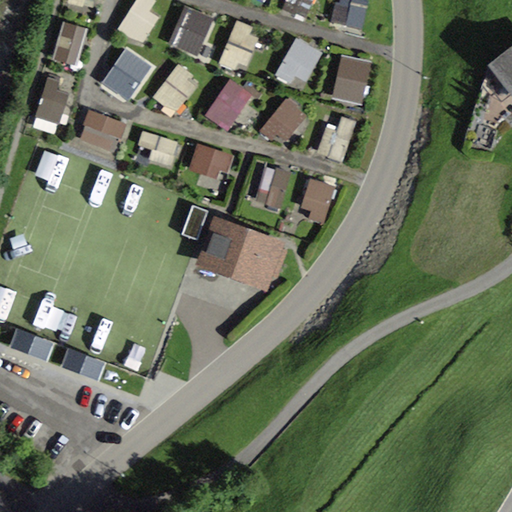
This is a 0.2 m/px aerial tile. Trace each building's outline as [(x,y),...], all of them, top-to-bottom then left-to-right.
[(68,0),(68,4),(93,10),(95,0),(68,0)] [(149,11),(155,0),(136,0),(120,31),(144,45),(160,17),(149,11)] [(310,16),(317,0),(286,0),(285,4),(310,16)] [(363,30),(369,0),(338,0),(334,24),(363,30)] [(189,7),(172,47),(199,58),(216,18),(189,7)] [(64,22),(53,61),(78,68),(88,28),(64,22)] [(223,66),(250,73),(261,29),(234,22),(223,66)] [(277,79),(306,91),(323,51),(294,38),(277,79)] [(108,85),(128,94),(143,59),(124,50),(108,85)] [(511,50),(492,65),(511,90),(511,50)] [(366,104),(371,61),(340,57),(335,100),(366,104)] [(178,64),(154,98),(178,115),(202,81),(178,64)] [(228,79),(207,118),(232,132),(253,92),(228,79)] [(62,124),(73,90),(48,82),(37,116),(62,124)] [(285,146),(309,115),(287,98),(263,129),(285,146)] [(117,153),(127,124),(91,111),(81,141),(117,153)] [(345,163),(357,122),(334,115),(322,156),(345,163)] [(143,133),(140,146),(154,149),(151,164),(173,168),(179,141),(143,133)] [(227,179),(234,154),(198,144),(191,168),(227,179)] [(257,202),(282,209),(292,173),(266,166),(257,202)] [(326,220),(337,187),(311,179),(300,211),(326,220)] [(278,247),(217,224),(203,262),(264,284),(278,247)]
